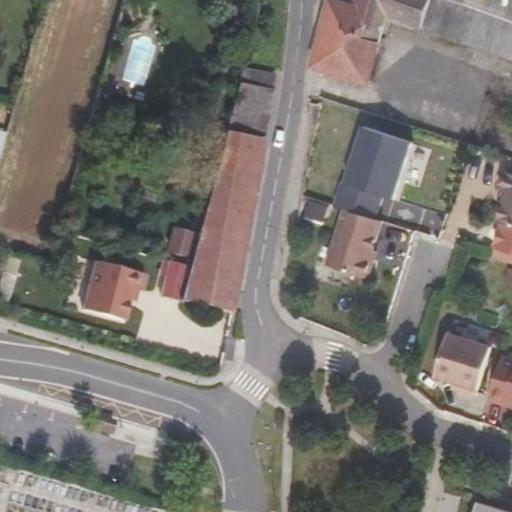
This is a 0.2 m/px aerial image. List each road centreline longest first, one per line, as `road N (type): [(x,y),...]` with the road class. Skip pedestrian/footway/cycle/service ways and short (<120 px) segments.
road 1 (tertiary): [(275,356),(257,292),(301,0)]
road 2 (residential): [(232,424),(68,371),(0,360)]
road 3 (residential): [(511,456),(418,420),(383,389)]
road 4 (residential): [(383,389),(437,253)]
